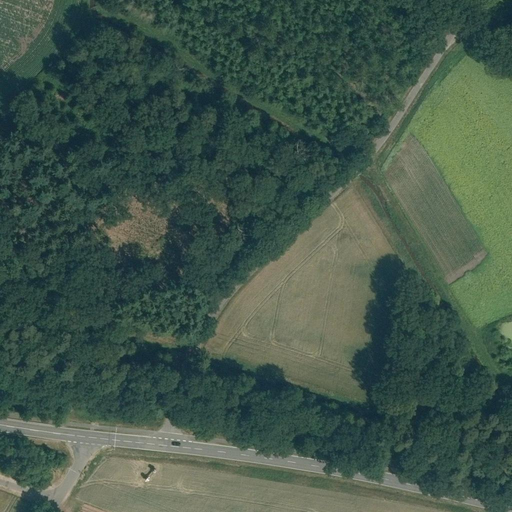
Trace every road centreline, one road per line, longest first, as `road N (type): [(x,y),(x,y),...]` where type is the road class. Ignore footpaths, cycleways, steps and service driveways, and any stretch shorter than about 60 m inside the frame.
road 1 (unclassified): [(166,445),(194,341),(219,301),(365,161),(452,35),(457,0)]
road 2 (tertiary): [(511,507),(347,469),(166,445)]
